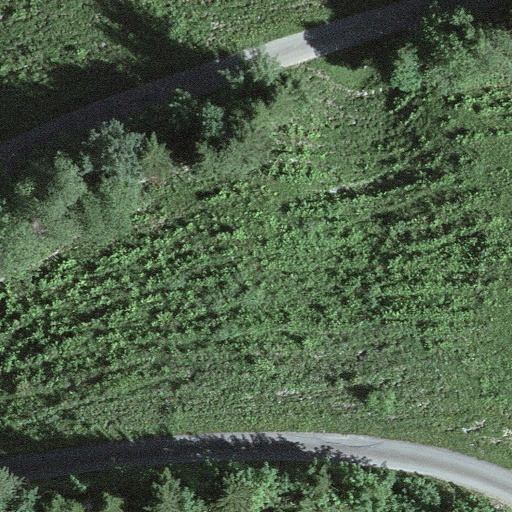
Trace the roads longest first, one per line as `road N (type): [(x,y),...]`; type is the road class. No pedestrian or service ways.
road 1 (track): [(493,0),(172,100),(0,177)]
road 2 (track): [(0,487),(183,459),(375,466),(511,495)]
